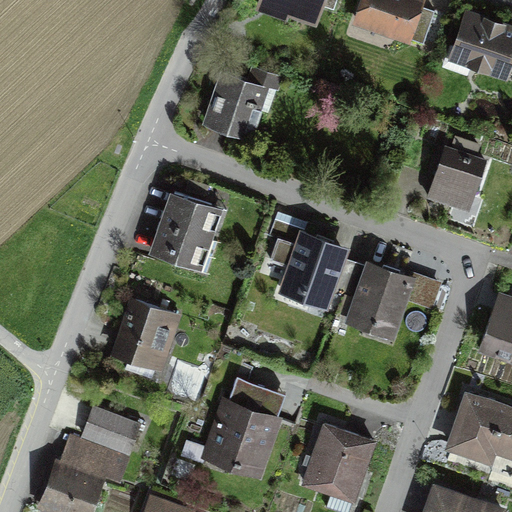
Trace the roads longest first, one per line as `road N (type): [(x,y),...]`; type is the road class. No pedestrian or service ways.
road 1 (residential): [(147,143),(478,257),(419,417)]
road 2 (residential): [(147,143),(58,382)]
road 3 (residential): [(216,0),(147,143)]
road 4 (residential): [(419,417),(275,373)]
road 5 (residential): [(58,382),(6,511)]
